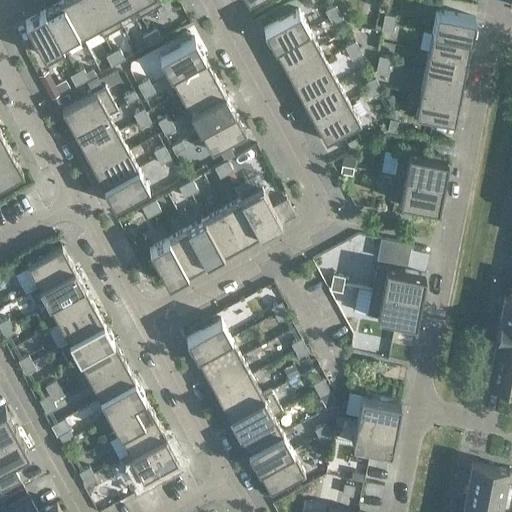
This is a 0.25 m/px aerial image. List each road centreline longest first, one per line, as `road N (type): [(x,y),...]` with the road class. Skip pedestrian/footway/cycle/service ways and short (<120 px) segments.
road 1 (residential): [(209,0),(322,213),(139,316)]
road 2 (residential): [(494,0),(416,408)]
road 3 (residential): [(139,316),(229,481)]
road 4 (residential): [(88,511),(0,353)]
road 5 (residential): [(0,63),(75,200)]
road 6 (residential): [(75,200),(139,316)]
